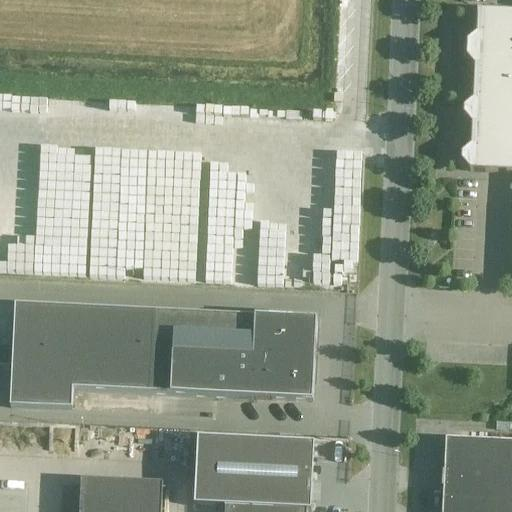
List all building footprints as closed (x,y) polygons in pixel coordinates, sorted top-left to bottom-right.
[(470,172),(470,173),(511,174),(511,13),(478,12),(476,36),(467,44),(467,59),(475,68),(473,102),(464,110),(464,117),(472,126),(471,148),(462,156),(461,163),(470,172)] [(0,154),(89,159),(92,97),(0,92),(0,154)] [(290,149),(293,108),(255,106),(253,128),(243,127),(241,148),(254,149),(253,163),(271,165),(273,147),(290,149)] [(230,224),(200,224),(200,267),(232,267),(232,255),(267,255),(268,195),(234,195),(234,211),(231,211),(230,224)] [(73,393),(313,405),(317,322),(15,307),(10,410),(73,413),(73,393)] [(442,511),(511,511),(511,444),(446,441),(442,511)] [(271,511),(311,511),(315,448),(200,442),(196,508),(226,510),(271,511)] [(160,511),(162,486),(81,482),(79,511),(160,511)]
